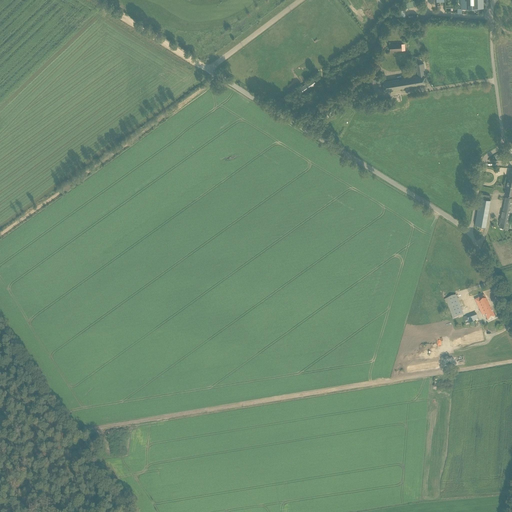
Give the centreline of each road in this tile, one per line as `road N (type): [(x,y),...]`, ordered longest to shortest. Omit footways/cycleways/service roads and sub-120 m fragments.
road 1 (track): [(73,431),(511,361)]
road 2 (track): [(469,233),(95,0)]
road 3 (track): [(0,235),(217,75)]
road 4 (track): [(125,511),(0,321)]
road 5 (unclassified): [(511,320),(469,233),(482,163),(502,136)]
road 6 (track): [(502,136),(494,0)]
